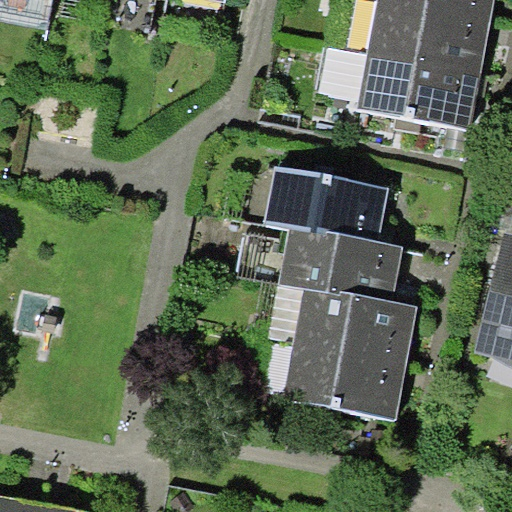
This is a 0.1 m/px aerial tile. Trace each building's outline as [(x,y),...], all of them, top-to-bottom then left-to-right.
[(376,0),(367,52),(481,72),(491,16),(400,0),(376,0)] [(494,0),(400,0),(491,16),(494,0)] [(468,132),(481,72),(367,52),(353,108),(468,132)] [(264,222),(381,242),(389,191),(272,171),(264,222)] [(296,287),(392,304),(402,245),(381,242),(285,226),(275,284),(296,287)] [(511,239),(500,236),(470,352),(511,362),(511,239)] [(287,342),(404,363),(414,308),(392,304),(296,287),(287,342)] [(277,397),(395,417),(404,363),(287,342),(277,397)] [(0,511),(44,511),(45,507),(0,498),(0,511)]
